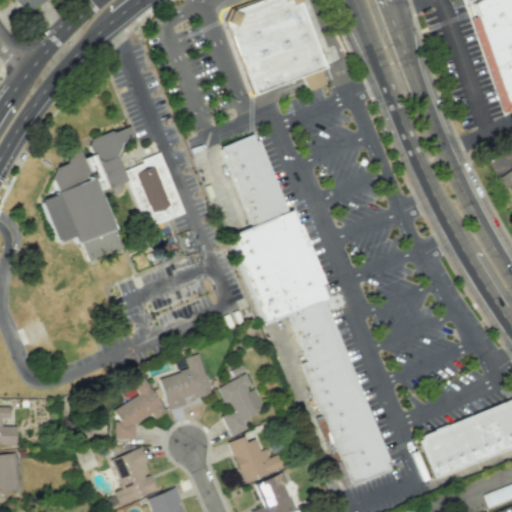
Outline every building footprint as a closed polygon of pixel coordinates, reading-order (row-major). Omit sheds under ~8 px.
[(43,0),(13,0),(22,13),(43,0)] [(256,0),(221,13),(251,91),(320,65),(295,0),(256,0)] [(511,0),(462,0),(502,111),(511,105),(511,0)] [(116,248),(95,191),(124,181),(111,146),(131,138),(126,125),(84,141),(89,154),(80,157),(77,149),(64,154),(67,162),(47,169),(55,192),(37,199),(53,242),(73,235),(83,261),(116,248)] [(217,146),(254,131),(286,210),(291,208),(322,282),(317,284),(322,297),(320,298),(390,468),(349,485),(298,363),(304,360),(286,314),(262,324),(225,235),(249,225),(217,146)] [(181,214),(158,154),(120,168),(143,228),(181,214)] [(156,377),(165,409),(182,405),(179,396),(192,393),(193,397),(207,393),(195,353),(181,357),(185,369),(156,377)] [(112,439),(132,438),(132,423),(149,414),(151,418),(161,413),(137,367),(124,374),(135,395),(111,407),(112,439)] [(214,386),(225,412),(218,415),(227,436),(243,429),(239,419),(255,412),(253,408),(259,405),(251,386),(248,387),(242,374),(214,386)] [(511,397),(415,436),(431,477),(511,444),(511,397)] [(7,406),(0,406),(0,444),(13,444),(13,425),(0,425),(0,417),(7,418),(7,406)] [(240,483),(279,466),(274,454),(266,457),(262,448),(257,450),(251,438),(242,442),(239,435),(223,442),(240,483)] [(153,490),(146,474),(141,476),(137,465),(144,462),(137,446),(107,459),(119,488),(111,491),(116,505),(153,490)] [(0,492),(14,492),(12,453),(0,453),(0,492)] [(248,511),(285,511),(292,510),(282,484),(284,482),(280,471),(251,483),(260,506),(248,511)] [(484,491),(488,504),(511,497),(511,490),(510,484),(484,491)] [(180,511),(170,487),(143,499),(148,511),(180,511)]
